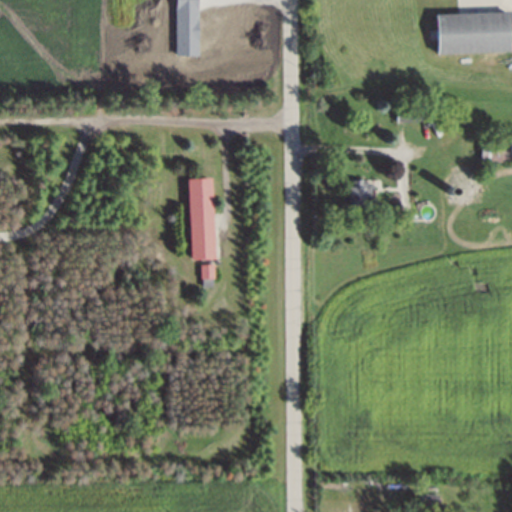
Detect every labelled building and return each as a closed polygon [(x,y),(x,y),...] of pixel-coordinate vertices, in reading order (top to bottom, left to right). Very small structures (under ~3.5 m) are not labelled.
[(430,47),(429,9),(502,7),(503,45),(430,47)] [(390,121),(390,101),(427,101),(427,121),(390,121)] [(511,160),(476,161),(475,139),(511,137),(511,160)] [(186,177),(207,176),(210,254),(189,255),(186,177)] [(338,206),(337,185),(346,185),(346,178),(362,178),(362,184),(367,184),(368,204),(338,206)] [(450,185),(452,185),(454,187),(454,190),(453,193),(451,194),(448,194),(446,192),(445,189),(446,186),(450,185)] [(387,210),(387,202),(397,202),(397,210),(387,210)] [(199,262),(209,262),(210,276),(199,276),(199,262)] [(367,503),(353,503),(352,484),(366,483),(367,503)]
